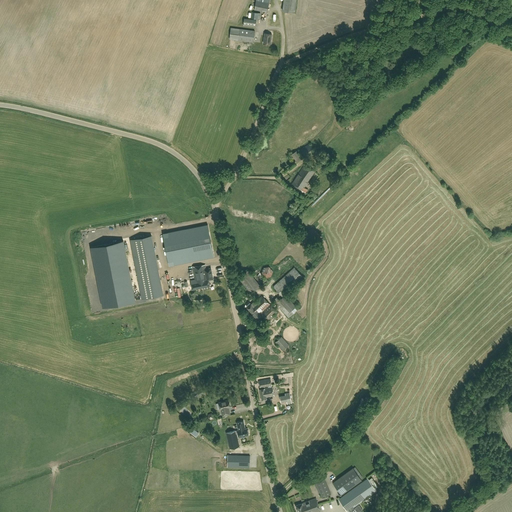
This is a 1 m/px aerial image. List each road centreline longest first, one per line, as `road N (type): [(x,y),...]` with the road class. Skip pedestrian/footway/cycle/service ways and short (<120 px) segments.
road 1 (unclassified): [(213,204),(285,62),(456,7),(511,31)]
road 2 (unclassified): [(279,511),(213,204)]
road 3 (unclassified): [(213,204),(192,168),(162,146),(0,104)]
